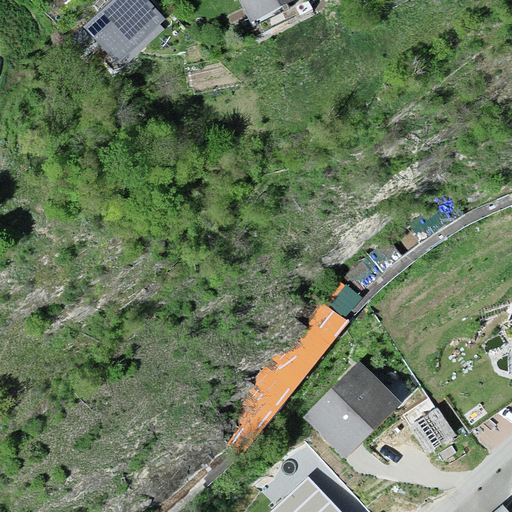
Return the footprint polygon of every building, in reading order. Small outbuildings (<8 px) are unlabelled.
[(171,18),(153,0),(111,0),(83,27),(121,66),(171,18)] [(298,0),(238,0),(251,25),(298,0)] [(405,401),(361,360),(306,418),(350,459),(405,401)] [(441,407),(411,423),(429,456),(459,440),(441,407)] [(340,511),(308,477),(269,511),(340,511)]
